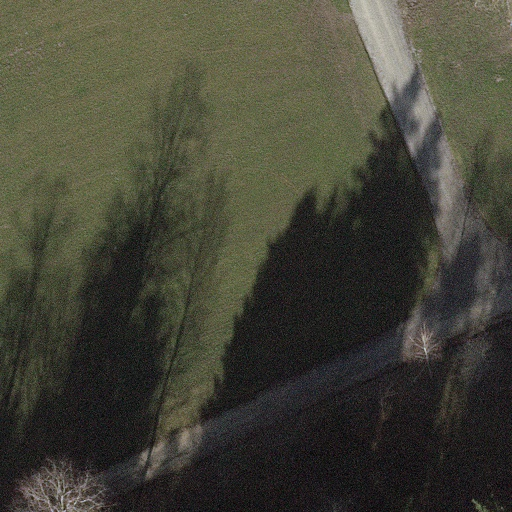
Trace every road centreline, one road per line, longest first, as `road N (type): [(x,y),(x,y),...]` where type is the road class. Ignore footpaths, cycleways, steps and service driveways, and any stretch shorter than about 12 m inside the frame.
road 1 (track): [(511,289),(65,511)]
road 2 (track): [(366,0),(480,301)]
